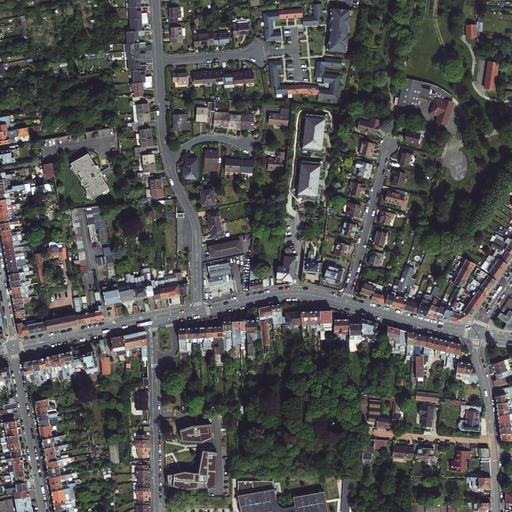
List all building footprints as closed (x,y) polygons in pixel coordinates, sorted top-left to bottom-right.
[(314,17),(303,17),(303,26),(319,25),(318,17),(323,16),(322,4),(313,5),(314,17)] [(141,7),(130,8),(131,20),(148,19),(148,13),(141,14),(141,7)] [(169,13),(169,23),(178,22),(178,17),(181,17),(180,7),(170,8),(170,13),(169,13)] [(279,12),(280,19),(303,17),(302,9),(279,11),(279,12)] [(329,44),(328,51),(345,53),(346,46),(347,46),(348,37),(347,37),(348,26),(349,27),(350,17),(349,17),(349,10),(333,9),(332,15),(331,15),(331,20),(332,20),(331,27),(330,27),(330,31),(330,39),(329,39),(328,44),(329,44)] [(279,12),(263,13),(266,42),(281,40),(281,32),(273,32),(273,21),(280,21),(280,19),(279,12)] [(148,19),(131,20),(131,32),(142,31),(142,24),(149,24),(148,19)] [(233,24),(234,36),(244,35),(244,34),(248,33),(248,31),(248,27),(250,27),(250,23),(248,24),(248,23),(238,24),(233,24)] [(466,38),(476,38),(476,25),(466,25),(466,38)] [(170,33),(170,43),(182,42),(181,27),(171,28),(171,33),(170,33)] [(128,44),(138,43),(138,37),(145,36),(145,31),(142,31),(131,32),(127,32),(128,44)] [(213,33),(214,45),(224,44),(224,43),(229,42),(228,32),(213,33)] [(193,35),(194,46),(204,46),(204,44),(209,44),(209,45),(214,45),(213,33),(193,35)] [(127,52),(139,51),(139,48),(146,47),(145,43),(138,43),(128,44),(127,44),(127,52)] [(139,59),(146,58),(146,54),(139,54),(139,51),(127,52),(124,52),(124,60),(129,60),(139,59)] [(342,60),(325,58),(325,62),(317,61),(315,77),(324,78),(323,82),(331,83),(330,90),(318,89),(319,86),(302,85),(287,86),(287,85),(280,85),(278,70),(281,69),(281,61),(269,62),(271,87),(275,86),(276,94),(288,93),(288,94),(302,93),(318,95),(318,98),(338,100),(340,75),(324,74),(325,67),(341,68),(342,60)] [(144,71),(147,70),(147,65),(140,65),(139,59),(129,60),(129,71),(134,71),(144,71)] [(488,61),(484,89),(494,90),(498,63),(488,61)] [(213,72),(214,82),(224,81),(223,73),(223,70),(218,70),(218,72),(213,72)] [(144,71),(134,71),(135,83),(152,82),(152,77),(145,77),(144,71)] [(203,72),(204,83),(214,82),(213,72),(208,72),(208,71),(203,72)] [(244,83),(243,71),(238,72),(238,73),(233,73),(234,84),(244,83)] [(243,71),(244,83),(254,82),(253,72),(248,72),(248,71),(243,71)] [(193,74),(194,84),(204,83),(203,72),(198,72),(198,73),(193,74)] [(178,84),(188,84),(187,73),(182,73),(172,73),(173,82),(178,82),(178,84)] [(228,74),(228,73),(223,73),(224,81),(224,88),(234,87),(234,84),(233,73),(228,74)] [(404,78),(398,105),(416,109),(418,97),(433,101),(429,113),(437,116),(435,122),(445,125),(453,102),(451,102),(453,97),(448,93),(443,90),(440,88),(437,86),(433,85),(423,82),(404,78)] [(134,91),(135,96),(140,97),(143,97),(142,91),(143,91),(143,88),(145,87),(145,88),(153,87),(152,82),(135,83),(132,83),(133,91),(134,91)] [(148,103),(141,104),(141,100),(133,101),(129,101),(130,105),(133,105),(134,114),(149,112),(148,103)] [(200,120),(207,120),(207,117),(211,118),(212,102),(208,102),(208,108),(197,107),(196,121),(200,121),(200,120)] [(223,127),(223,128),(227,128),(229,114),(229,113),(214,112),(215,102),(212,102),(211,118),(214,118),(214,123),(214,124),(215,126),(216,126),(217,126),(218,126),(223,127)] [(269,114),(268,124),(287,126),(289,109),(281,108),(280,115),(269,114)] [(150,121),(149,112),(134,114),(135,122),(132,123),(132,126),(132,127),(143,125),(143,122),(150,121)] [(249,130),(254,130),(255,114),(241,113),(241,115),(240,129),(244,130),(244,128),(249,128),(249,130)] [(182,128),(183,128),(184,129),(185,129),(189,129),(188,114),(173,115),(174,131),(182,130),(182,128)] [(240,129),(241,115),(229,114),(227,128),(232,129),(232,127),(236,127),(236,129),(240,129)] [(325,116),(305,114),(301,150),(321,152),(325,116)] [(0,117),(0,125),(12,123),(10,116),(0,117)] [(357,129),(377,134),(379,125),(380,120),(371,118),(370,123),(359,120),(357,129)] [(13,123),(12,123),(0,125),(0,132),(14,130),(13,123)] [(151,129),(144,129),(143,125),(132,127),(133,131),(139,130),(140,139),(152,137),(151,129)] [(14,130),(0,132),(0,144),(17,141),(16,136),(29,134),(28,129),(28,128),(14,130)] [(417,129),(415,134),(407,132),(405,141),(417,145),(419,137),(424,138),(426,132),(417,129)] [(437,156),(443,159),(452,137),(446,134),(437,156)] [(146,147),(152,146),(152,137),(140,139),(141,147),(135,148),(135,152),(146,151),(146,147)] [(362,140),(359,154),(371,157),(375,144),(362,140)] [(15,149),(15,145),(0,147),(0,156),(0,158),(2,157),(3,164),(15,161),(14,157),(13,155),(17,155),(16,149),(15,149)] [(218,159),(216,158),(216,157),(216,156),(217,156),(217,151),(205,150),(205,156),(206,156),(205,171),(217,171),(218,159)] [(135,152),(136,156),(142,155),(143,164),(154,163),(153,154),(146,155),(146,151),(135,152)] [(402,151),(399,164),(408,166),(412,154),(402,151)] [(273,170),(282,170),(284,152),(277,152),(277,159),(268,158),(267,170),(273,171),(273,170)] [(95,167),(88,154),(69,164),(71,167),(75,174),(77,174),(80,179),(84,186),(85,189),(84,190),(85,193),(89,199),(89,200),(100,195),(106,191),(107,190),(100,177),(105,175),(106,176),(112,173),(109,168),(101,172),(99,173),(95,167)] [(437,156),(434,165),(441,167),(443,159),(437,156)] [(186,165),(184,165),(184,167),(183,168),(183,170),(183,172),(183,173),(183,175),(184,176),(184,177),(185,178),(186,178),(187,179),(196,179),(197,159),(186,158),(186,165)] [(231,162),(231,159),(226,159),(225,174),(230,175),(230,172),(239,173),(239,162),(231,162)] [(248,163),(239,162),(239,173),(247,173),(247,176),(252,176),(253,161),(248,160),(248,163)] [(320,162),(300,160),(296,197),(317,199),(320,162)] [(357,161),(356,166),(360,167),(359,169),(359,171),(358,175),(368,178),(371,169),(370,169),(371,165),(357,161)] [(43,165),(45,178),(54,177),(52,163),(43,165)] [(148,172),(155,171),(154,163),(143,164),(144,172),(137,173),(138,177),(141,177),(149,176),(148,172)] [(392,184),(402,187),(405,174),(393,170),(391,175),(394,175),(392,184)] [(141,177),(141,181),(150,180),(151,189),(162,187),(161,179),(154,180),(154,176),(149,176),(141,177)] [(9,178),(0,179),(0,186),(7,185),(10,184),(9,178)] [(351,195),(359,197),(361,190),(365,191),(366,185),(352,182),(350,187),(352,188),(351,195)] [(0,194),(9,193),(22,190),(22,193),(27,193),(26,184),(12,187),(12,188),(7,189),(7,185),(0,186),(0,194)] [(156,197),(163,196),(162,187),(151,189),(146,189),(147,198),(143,198),(138,201),(139,203),(140,203),(145,202),(157,201),(156,197)] [(203,199),(204,206),(216,204),(213,189),(200,191),(202,199),(203,199)] [(392,192),(387,191),(385,201),(402,206),(404,195),(392,192)] [(361,205),(349,202),(347,207),(349,208),(348,215),(358,218),(361,205)] [(96,231),(98,231),(101,230),(106,229),(102,206),(92,207),(93,210),(93,213),(94,217),(95,220),(95,223),(96,227),(96,230),(96,231)] [(16,210),(0,212),(0,218),(13,216),(13,214),(17,213),(22,212),(22,209),(19,209),(16,210)] [(209,221),(207,221),(208,226),(220,224),(219,219),(221,219),(219,211),(207,213),(209,221)] [(382,211),(379,223),(389,225),(391,218),(393,219),(395,214),(382,211)] [(0,227),(0,228),(1,231),(14,229),(14,225),(19,224),(18,221),(17,221),(14,221),(0,223),(0,227)] [(341,234),(353,237),(356,225),(344,222),(341,234)] [(220,224),(208,226),(209,231),(210,230),(212,238),(224,236),(223,228),(221,228),(220,224)] [(511,240),(511,233),(507,230),(504,228),(502,232),(499,230),(498,232),(505,236),(511,240)] [(1,235),(2,238),(17,235),(21,234),(20,232),(15,232),(14,229),(1,231),(1,235)] [(377,230),(374,244),(384,246),(387,233),(377,230)] [(282,243),(289,244),(291,232),(283,231),(282,243)] [(508,245),(511,247),(511,240),(505,236),(504,239),(496,234),(494,236),(508,245)] [(2,241),(3,244),(18,241),(17,235),(2,238),(2,241)] [(505,250),(511,254),(511,247),(508,245),(494,236),(493,235),(489,241),(505,250)] [(211,257),(242,251),(240,240),(209,246),(211,257)] [(4,248),(4,250),(14,248),(13,246),(21,244),(20,241),(18,241),(3,244),(4,248)] [(500,260),(507,265),(511,257),(511,254),(505,250),(489,241),(488,243),(491,245),(490,247),(495,250),(492,256),(493,257),(498,259),(500,260)] [(59,259),(67,258),(64,243),(57,244),(53,242),(48,243),(49,248),(47,249),(49,258),(59,257),(59,259)] [(336,254),(346,257),(348,249),(350,249),(351,245),(337,242),(336,246),(338,246),(336,254)] [(14,248),(4,250),(5,254),(5,256),(22,253),(21,250),(23,250),(23,249),(24,249),(23,247),(14,248)] [(104,257),(97,258),(98,265),(107,264),(113,262),(110,247),(103,249),(104,257)] [(304,257),(302,271),(321,273),(322,263),(314,263),(315,252),(309,251),(309,258),(304,257)] [(371,254),(368,264),(377,266),(380,257),(383,257),(384,254),(372,251),(371,254)] [(22,253),(5,256),(6,260),(6,262),(25,259),(24,253),(23,253),(22,253)] [(35,254),(41,285),(47,284),(42,262),(40,253),(35,254)] [(278,266),(276,280),(294,282),(296,258),(285,256),(283,267),(278,266)] [(493,257),(490,262),(503,270),(507,265),(500,260),(498,259),(493,257)] [(468,265),(472,268),(474,264),(463,258),(461,262),(464,263),(463,264),(468,266),(468,265)] [(7,266),(7,269),(26,265),(25,259),(6,262),(7,266)] [(480,268),(497,279),(503,270),(490,262),(486,259),(485,261),(480,268)] [(461,262),(459,261),(457,265),(470,272),(472,268),(468,265),(468,266),(463,264),(464,263),(461,262)] [(229,263),(208,267),(210,278),(209,278),(210,284),(224,281),(222,276),(231,274),(229,263)] [(250,274),(249,291),(263,288),(269,287),(268,278),(263,279),(263,275),(257,276),(256,274),(254,274),(255,263),(251,263),(250,274)] [(468,276),(470,272),(457,265),(456,264),(455,266),(456,267),(455,269),(456,270),(459,271),(459,272),(463,274),(464,273),(468,276)] [(26,265),(7,269),(8,272),(8,275),(27,271),(26,268),(28,268),(28,265),(26,265)] [(324,280),(335,283),(336,284),(337,284),(338,284),(339,284),(339,283),(340,283),(340,282),(340,281),(340,280),(343,270),(328,266),(324,280)] [(395,296),(391,306),(403,310),(411,289),(413,289),(414,284),(416,279),(411,278),(414,269),(406,266),(400,281),(395,296)] [(27,271),(8,275),(9,279),(10,282),(25,279),(25,276),(33,274),(33,270),(29,271),(27,271)] [(454,274),(466,280),(468,276),(464,273),(463,274),(459,272),(459,271),(456,270),(454,274)] [(179,284),(180,295),(188,294),(188,283),(186,283),(183,284),(181,272),(177,273),(178,276),(179,284)] [(143,275),(147,297),(154,296),(151,278),(150,273),(143,274),(143,275)] [(479,273),(478,275),(492,285),(496,281),(485,273),(484,275),(480,273),(479,273)] [(133,300),(135,299),(130,275),(130,274),(127,274),(128,280),(126,280),(126,281),(126,284),(125,286),(118,287),(121,302),(129,300),(129,301),(130,302),(132,301),(133,300)] [(460,281),(464,284),(466,280),(454,274),(452,278),(455,279),(455,280),(459,282),(460,281)] [(130,275),(135,299),(147,297),(143,275),(140,276),(141,277),(134,278),(134,275),(130,275)] [(475,280),(489,290),(492,285),(478,275),(475,280)] [(168,298),(180,295),(179,284),(178,276),(176,276),(176,278),(167,280),(167,278),(165,279),(165,280),(166,287),(168,298)] [(151,278),(154,296),(155,300),(161,299),(158,281),(158,280),(154,281),(154,277),(151,278)] [(461,288),(462,288),(464,284),(460,281),(459,282),(455,280),(455,279),(452,278),(450,282),(457,285),(461,288)] [(25,279),(10,282),(10,285),(11,288),(28,285),(31,284),(30,281),(25,282),(25,279)] [(388,294),(384,304),(391,306),(395,296),(400,281),(396,279),(391,295),(388,294)] [(470,284),(486,295),(489,290),(475,280),(474,279),(470,284)] [(168,298),(166,287),(165,280),(158,281),(161,299),(163,299),(164,300),(167,299),(167,298),(168,298)] [(206,287),(208,297),(237,292),(235,281),(210,286),(206,287)] [(363,282),(360,293),(372,297),(376,285),(369,282),(368,284),(363,282)] [(478,297),(482,300),(486,295),(470,284),(469,283),(467,286),(467,287),(474,292),(472,294),(474,295),(474,296),(477,298),(478,297)] [(118,287),(117,284),(114,285),(115,289),(107,291),(106,287),(102,287),(103,292),(106,305),(121,302),(118,287)] [(372,297),(371,301),(378,302),(382,290),(383,286),(377,284),(376,285),(372,297)] [(413,289),(411,289),(403,310),(411,312),(413,306),(414,302),(415,302),(417,295),(418,292),(414,291),(416,285),(414,284),(413,289)] [(28,285),(11,288),(12,292),(12,294),(17,293),(17,294),(22,293),(21,292),(32,290),(32,288),(29,289),(28,285)] [(417,312),(417,313),(426,315),(431,304),(435,298),(440,288),(435,286),(430,295),(424,294),(423,297),(421,303),(417,312)] [(465,290),(462,288),(461,288),(460,290),(456,296),(454,301),(452,305),(451,306),(455,308),(459,302),(463,294),(464,291),(465,290)] [(13,300),(28,297),(27,293),(33,292),(32,290),(21,292),(22,293),(17,294),(17,293),(12,294),(12,297),(13,300)] [(382,290),(378,302),(384,304),(388,294),(388,292),(382,290)] [(88,312),(90,322),(104,320),(102,311),(103,310),(99,292),(94,293),(97,306),(91,307),(92,312),(88,312)] [(413,306),(411,312),(416,313),(416,312),(417,312),(421,303),(423,297),(417,295),(415,302),(414,302),(413,306)] [(83,314),(85,323),(90,322),(88,312),(86,296),(81,297),(84,313),(83,314)] [(468,305),(476,310),(482,300),(478,297),(477,298),(474,296),(470,302),(467,301),(465,305),(467,306),(468,305)] [(28,297),(13,300),(13,302),(14,305),(23,304),(32,302),(31,297),(28,297)] [(76,315),(78,325),(85,323),(83,314),(81,309),(79,297),(73,298),(76,315)] [(431,304),(426,315),(435,317),(441,304),(437,302),(438,300),(435,298),(431,304)] [(441,304),(435,317),(442,319),(444,313),(446,309),(449,303),(443,300),(441,304)] [(472,315),(476,310),(468,305),(467,306),(465,305),(459,302),(455,308),(455,309),(459,310),(472,315)] [(15,309),(15,312),(21,311),(20,308),(24,307),(23,304),(14,305),(15,309)] [(280,304),(271,306),(272,318),(273,321),(273,327),(277,327),(276,324),(283,323),(282,317),(280,304)] [(272,318),(271,306),(262,307),(263,315),(264,315),(264,317),(266,317),(266,319),(268,319),(272,318)] [(322,311),(319,311),(320,331),(320,338),(325,338),(325,328),(332,328),(331,309),(322,306),(322,311)] [(444,313),(442,319),(449,321),(451,314),(452,314),(455,309),(455,308),(451,306),(450,310),(446,309),(444,313)] [(258,308),(260,320),(261,328),(262,340),(268,339),(266,319),(266,317),(264,317),(264,315),(263,315),(262,307),(258,308)] [(337,311),(331,309),(332,328),(332,335),(338,335),(338,346),(345,346),(345,335),(349,335),(349,321),(349,319),(337,319),(337,311)] [(451,314),(449,321),(456,322),(459,310),(455,309),(452,314),(451,314)] [(459,310),(456,322),(459,323),(470,317),(472,315),(459,310)] [(507,323),(503,330),(511,330),(511,328),(511,311),(509,310),(505,316),(500,312),(497,317),(507,323)] [(282,317),(283,323),(283,325),(288,325),(302,323),(300,312),(286,314),(287,316),(282,317)] [(46,322),(47,331),(78,325),(76,315),(45,321),(46,322)] [(377,334),(374,333),(375,330),(377,323),(371,321),(364,319),(362,318),(362,323),(362,341),(362,343),(370,343),(370,340),(376,339),(377,334)] [(27,325),(29,334),(38,333),(36,323),(36,320),(27,322),(27,325)] [(256,320),(246,320),(247,340),(248,342),(248,358),(253,358),(252,340),(255,340),(257,338),(256,328),(256,320)] [(232,321),(222,322),(224,347),(224,350),(230,350),(233,350),(233,346),(232,321)] [(232,321),(233,346),(237,346),(236,345),(241,344),(240,329),(240,321),(232,321)] [(349,321),(349,335),(350,347),(355,347),(354,341),(362,341),(362,323),(353,323),(353,321),(349,321)] [(36,323),(38,333),(47,331),(46,322),(36,323)] [(222,326),(212,327),(213,338),(213,341),(213,343),(218,343),(218,346),(214,347),(214,354),(224,353),(224,350),(224,347),(222,322),(222,326)] [(22,323),(17,324),(18,329),(19,334),(22,336),(29,334),(27,325),(23,326),(22,323)] [(387,331),(388,342),(388,347),(395,347),(395,348),(400,348),(400,345),(400,329),(387,326),(387,331)] [(199,327),(192,328),(193,339),(196,339),(196,342),(196,351),(201,350),(200,342),(200,339),(199,327)] [(186,339),(186,328),(178,329),(179,349),(187,348),(186,339)] [(139,338),(142,346),(142,357),(147,357),(147,346),(146,331),(145,331),(138,333),(139,338)] [(413,349),(413,344),(414,345),(416,333),(407,331),(407,346),(406,352),(406,356),(412,356),(413,349)] [(131,353),(130,349),(142,346),(139,338),(138,333),(123,336),(126,349),(126,354),(126,357),(131,356),(131,353)] [(420,355),(420,346),(422,335),(416,333),(414,345),(413,344),(413,349),(415,349),(415,356),(423,356),(423,355),(420,355)] [(424,337),(424,335),(422,335),(420,346),(424,347),(424,349),(426,349),(426,347),(428,336),(428,337),(424,337)] [(126,349),(123,336),(111,338),(112,343),(109,344),(111,352),(113,351),(118,351),(119,361),(126,360),(126,357),(126,354),(126,349)] [(423,356),(415,356),(415,360),(416,368),(416,378),(418,378),(423,378),(424,378),(424,367),(425,367),(426,366),(427,365),(428,364),(428,363),(429,363),(432,350),(431,350),(432,348),(434,337),(428,336),(426,347),(426,349),(424,349),(423,355),(423,356)] [(435,353),(440,355),(441,353),(441,351),(446,352),(448,341),(438,338),(436,349),(435,353)] [(446,353),(445,356),(448,357),(447,365),(450,366),(450,365),(451,362),(452,358),(453,354),(455,343),(448,341),(446,352),(446,353)] [(453,354),(452,358),(451,362),(453,363),(453,366),(457,367),(458,361),(458,359),(460,352),(462,344),(455,343),(453,354)] [(182,361),(187,361),(187,351),(187,348),(179,349),(180,364),(182,364),(182,361)] [(77,376),(75,364),(73,358),(72,352),(65,353),(69,369),(72,368),(73,371),(72,371),(74,377),(77,376)] [(78,379),(82,378),(79,367),(85,366),(85,369),(86,369),(87,374),(98,371),(96,367),(98,366),(96,360),(94,360),(94,358),(96,358),(94,352),(89,353),(89,354),(80,356),(81,356),(73,358),(75,364),(77,376),(78,379)] [(463,380),(465,363),(460,362),(463,352),(460,352),(458,359),(458,361),(457,367),(456,372),(455,378),(461,379),(461,381),(463,381),(463,380)] [(69,369),(65,353),(58,355),(60,361),(64,379),(67,378),(67,379),(71,378),(69,371),(69,369)] [(62,380),(64,379),(60,361),(58,355),(52,356),(56,376),(57,378),(60,377),(61,381),(62,381),(62,380)] [(52,356),(45,358),(48,372),(52,371),(53,377),(56,376),(52,356)] [(48,372),(45,358),(38,359),(44,383),(44,384),(48,383),(47,378),(49,378),(48,372)] [(102,375),(110,374),(109,358),(101,359),(102,375)] [(31,361),(32,364),(37,384),(37,385),(44,383),(38,359),(31,361)] [(492,364),(493,369),(509,365),(507,359),(492,364)] [(37,384),(32,364),(31,361),(23,362),(26,375),(30,374),(30,377),(31,381),(33,381),(33,384),(34,384),(37,384)] [(473,364),(465,363),(463,380),(470,381),(472,370),(473,364)] [(493,369),(495,374),(507,370),(507,371),(511,369),(511,367),(510,368),(509,365),(493,369)] [(1,369),(5,385),(5,387),(12,385),(9,366),(1,369)] [(507,370),(495,374),(496,380),(493,381),(494,386),(506,383),(504,378),(505,377),(511,375),(511,369),(507,371),(507,370)] [(472,370),(470,381),(470,382),(478,380),(475,370),(472,370)] [(289,383),(280,384),(281,394),(290,392),(289,383)] [(511,386),(494,391),(495,396),(511,391),(511,386)] [(149,391),(136,391),(137,410),(147,410),(147,401),(147,396),(148,396),(149,396),(149,391)] [(496,403),(511,401),(511,391),(495,396),(496,403)] [(416,397),(416,400),(437,402),(438,394),(417,392),(416,397)] [(397,411),(399,398),(394,397),(394,401),(392,419),(392,423),(399,423),(400,415),(399,415),(400,411),(397,411)] [(34,401),(37,414),(56,411),(55,405),(49,406),(48,399),(40,400),(34,401)] [(376,422),(376,427),(391,429),(392,423),(392,419),(379,418),(381,401),(370,400),(368,422),(376,422)] [(508,408),(511,407),(511,401),(496,403),(497,409),(502,409),(502,408),(508,407),(508,408)] [(420,405),(419,415),(422,415),(421,426),(431,427),(433,407),(420,405)] [(478,430),(479,425),(477,425),(478,420),(479,413),(480,412),(480,407),(461,405),(460,408),(466,409),(467,409),(466,418),(465,418),(465,421),(460,420),(460,422),(458,423),(458,425),(459,428),(460,428),(459,429),(465,430),(477,431),(478,430)] [(497,409),(498,416),(511,413),(511,407),(508,408),(508,407),(502,408),(502,409),(497,409)] [(56,411),(37,414),(38,420),(57,417),(56,411)] [(509,419),(510,420),(511,419),(511,413),(498,416),(498,422),(504,421),(504,420),(509,419)] [(58,417),(57,417),(38,420),(39,427),(52,425),(59,423),(58,417)] [(511,419),(510,420),(509,419),(504,420),(504,421),(498,422),(499,428),(511,426),(511,419)] [(9,422),(2,423),(0,423),(0,425),(4,424),(5,430),(17,428),(15,420),(9,422)] [(178,429),(180,442),(201,442),(212,438),(210,424),(190,426),(178,429)] [(42,439),(52,437),(51,430),(52,429),(52,425),(39,427),(42,439)] [(511,433),(511,432),(511,426),(499,428),(500,434),(505,433),(506,434),(511,433)] [(2,430),(3,437),(18,435),(17,428),(5,430),(2,430)] [(511,432),(511,433),(506,434),(505,433),(500,434),(501,440),(511,441),(511,432)] [(8,444),(19,442),(18,435),(3,437),(0,438),(1,441),(2,441),(2,442),(7,441),(8,444)] [(52,437),(42,439),(43,449),(59,446),(57,440),(65,438),(64,435),(52,437)] [(136,440),(136,444),(150,443),(150,438),(147,438),(147,435),(137,435),(138,440),(136,440)] [(368,442),(364,442),(363,447),(362,459),(362,462),(362,463),(365,463),(365,459),(371,459),(371,456),(373,456),(374,447),(388,449),(389,441),(372,439),(370,440),(369,440),(368,441),(368,442)] [(9,451),(10,451),(21,449),(19,442),(8,444),(2,445),(2,448),(3,448),(3,449),(9,448),(9,451)] [(150,443),(136,444),(136,448),(138,448),(138,455),(147,454),(148,454),(148,451),(150,451),(150,443)] [(43,449),(45,455),(59,453),(60,453),(60,449),(66,448),(66,446),(68,446),(68,444),(59,446),(43,449)] [(110,464),(119,463),(118,444),(109,445),(109,453),(110,456),(110,464)] [(397,447),(397,446),(393,446),(392,457),(412,459),(413,448),(399,446),(399,447),(397,447)] [(425,460),(426,448),(420,448),(419,450),(418,450),(417,457),(419,457),(419,460),(425,460)] [(432,449),(426,448),(425,460),(432,461),(432,458),(433,458),(434,451),(432,451),(432,449)] [(481,448),(482,458),(490,457),(489,449),(481,448)] [(1,460),(6,459),(22,456),(21,449),(10,451),(11,455),(10,454),(7,455),(6,456),(1,457),(1,460)] [(167,475),(167,485),(185,489),(189,489),(188,486),(197,487),(197,488),(208,487),(208,483),(215,483),(216,451),(201,450),(198,472),(191,473),(184,471),(167,475)] [(451,471),(465,472),(466,459),(469,459),(468,462),(470,462),(471,458),(471,451),(457,451),(457,458),(455,458),(455,462),(451,462),(451,471)] [(46,462),(69,458),(68,456),(67,456),(67,455),(60,456),(59,453),(45,455),(46,462)] [(9,465),(23,462),(22,456),(6,459),(7,461),(8,461),(9,465)] [(62,466),(68,465),(67,461),(74,460),(74,457),(69,458),(46,462),(47,469),(62,466)] [(490,457),(482,458),(482,461),(480,461),(481,477),(490,477),(490,457)] [(24,469),(23,462),(9,465),(8,465),(10,472),(24,469)] [(136,470),(136,474),(151,474),(150,468),(148,468),(148,465),(138,465),(138,470),(136,470)] [(49,478),(65,475),(64,470),(62,471),(62,466),(47,469),(49,478)] [(111,467),(102,468),(104,475),(112,473),(111,467)] [(0,479),(2,480),(26,476),(24,469),(10,472),(11,476),(10,476),(8,475),(4,476),(2,477),(0,476),(0,479)] [(50,484),(67,481),(66,478),(72,477),(72,474),(65,475),(49,478),(50,484)] [(138,483),(148,483),(148,480),(151,480),(151,474),(136,474),(136,478),(138,478),(138,483)] [(26,476),(2,480),(3,481),(5,481),(5,482),(7,482),(9,482),(10,481),(10,480),(11,480),(12,484),(27,481),(26,476)] [(481,477),(472,477),(469,477),(466,477),(466,480),(467,481),(469,481),(469,487),(470,488),(484,488),(484,492),(491,492),(490,477),(481,477)] [(349,511),(351,479),(343,479),(341,511),(349,511)] [(272,480),(237,480),(237,504),(239,504),(240,511),(265,511),(271,511),(294,511),(295,511),(323,511),(327,511),(323,490),(292,497),(294,506),(285,508),(283,508),(282,507),(281,506),(280,506),(279,505),(278,504),(277,503),(277,501),(276,500),(272,480)] [(27,481),(12,484),(8,485),(5,485),(7,493),(14,492),(28,489),(27,481)] [(67,484),(67,481),(50,484),(51,491),(56,490),(68,488),(73,487),(76,487),(75,483),(67,484)] [(137,491),(151,491),(151,485),(148,485),(148,483),(138,483),(138,487),(136,487),(137,491)] [(63,502),(71,501),(68,488),(56,490),(51,491),(54,503),(63,502)] [(14,492),(15,499),(30,496),(28,489),(14,492)] [(138,495),(138,500),(148,500),(148,497),(151,497),(151,491),(137,491),(137,495),(138,495)] [(30,496),(15,499),(17,511),(27,511),(32,511),(30,496)] [(54,503),(55,510),(72,507),(71,503),(75,503),(75,500),(71,501),(63,502),(54,503)] [(137,505),(137,509),(151,509),(151,503),(148,503),(148,500),(138,500),(139,505),(137,505)] [(490,508),(490,502),(478,503),(478,511),(485,511),(485,508),(490,508)]
